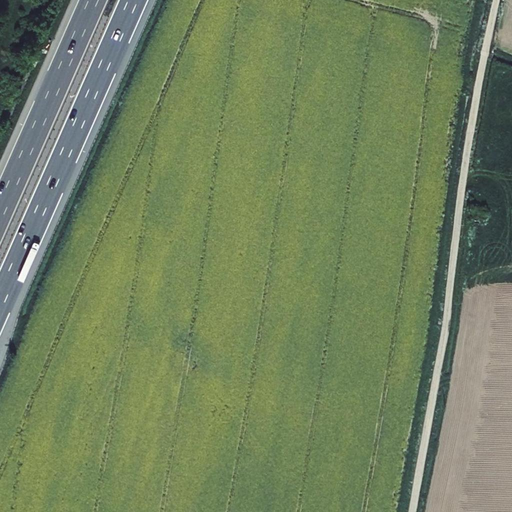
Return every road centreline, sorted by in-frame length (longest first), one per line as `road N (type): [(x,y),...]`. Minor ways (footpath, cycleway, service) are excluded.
road 1 (track): [(413,511),(496,0)]
road 2 (motorway): [(0,300),(132,0)]
road 3 (motorway): [(93,0),(0,211)]
